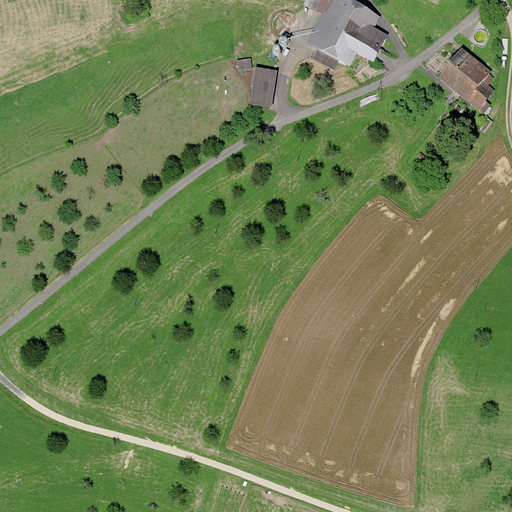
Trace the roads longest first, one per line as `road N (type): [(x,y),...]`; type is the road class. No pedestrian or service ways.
road 1 (track): [(0,333),(239,143),(396,76),(495,0)]
road 2 (track): [(342,511),(170,448),(57,418),(0,374)]
